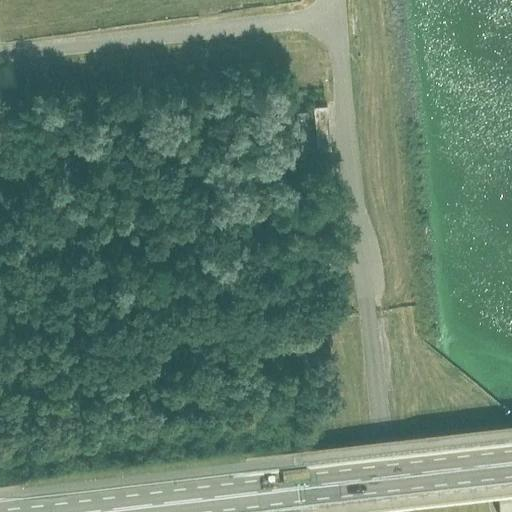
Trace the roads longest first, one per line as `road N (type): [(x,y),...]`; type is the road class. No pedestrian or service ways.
road 1 (primary): [(175,511),(511,474)]
road 2 (unclassified): [(0,54),(335,15)]
road 3 (unclassified): [(367,310),(335,15)]
